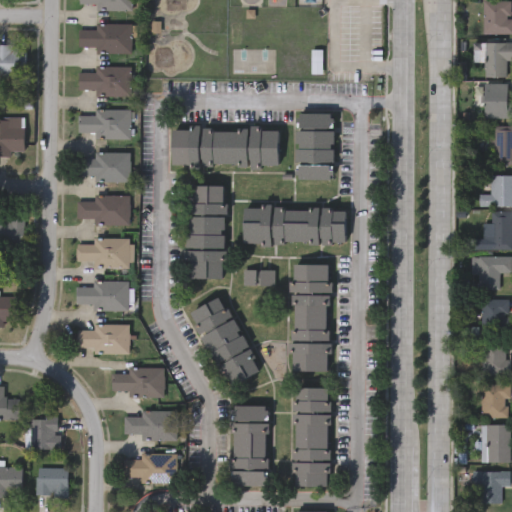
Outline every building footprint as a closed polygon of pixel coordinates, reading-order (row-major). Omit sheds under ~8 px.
[(131,0),(131,10),(95,10),(95,3),(78,3),(78,0),(131,0)] [(482,1),(511,1),(511,34),(482,34),(482,1)] [(130,50),(78,50),(78,29),(95,29),(95,22),(130,22),(130,50)] [(511,42),(511,61),(506,61),(506,77),(484,77),(484,42),(511,42)] [(24,74),(0,74),(0,43),(11,43),(11,50),(24,50),(24,74)] [(77,71),(94,71),(94,65),(130,65),(130,94),(77,94),(77,71)] [(509,84),(509,118),(484,118),(484,84),(509,84)] [(128,138),(92,138),(92,132),(77,132),(77,113),(93,113),(93,108),(128,108),(128,138)] [(331,115),(331,179),(293,179),(293,115),(331,115)] [(0,117),(24,117),(24,155),(0,155),(0,117)] [(511,126),(511,164),(493,164),(493,126),(511,126)] [(275,169),(169,167),(169,129),(276,130),(275,169)] [(128,150),(128,180),(76,180),(76,157),(92,157),(92,150),(128,150)] [(490,174),(511,174),(511,205),(478,205),(479,195),(490,195),(490,174)] [(222,278),(183,278),(183,185),(222,185),(222,278)] [(93,200),(92,194),(128,194),(128,224),(92,224),(92,217),(75,217),(75,200),(93,200)] [(342,206),(342,244),(239,244),(239,206),(342,206)] [(511,248),(489,248),(489,211),(511,211),(511,248)] [(0,216),(18,216),(18,240),(0,240),(0,216)] [(131,237),(131,267),(93,267),(93,261),(74,261),(74,244),(92,244),(92,237),(131,237)] [(511,273),(498,273),(498,289),(471,289),(471,256),(511,256),(511,273)] [(289,371),(288,264),(327,264),(328,371),(289,371)] [(271,271),(271,284),(258,284),(258,271),(271,271)] [(74,304),(74,286),(92,286),(92,280),(127,280),(127,310),(91,310),(91,304),(74,304)] [(223,387),(188,310),(222,295),(256,372),(223,387)] [(0,296),(11,296),(11,324),(0,324),(0,296)] [(481,331),(481,298),(507,298),(507,331),(481,331)] [(92,329),(92,323),(128,323),(128,352),(93,352),(93,346),(74,346),(74,329),(92,329)] [(508,374),(481,374),(481,341),(508,341),(508,374)] [(162,396),(128,396),(128,391),(110,391),(110,372),(126,372),(126,366),(162,366),(162,396)] [(509,417),(481,417),(481,383),(509,383),(509,417)] [(0,419),(0,385),(2,385),(2,397),(17,397),(17,419),(0,419)] [(290,486),(291,387),(328,387),(328,486),(290,486)] [(266,406),(266,486),(229,486),(229,406),(266,406)] [(140,440),(140,433),(123,433),(123,416),(139,416),(139,409),(175,409),(175,440),(140,440)] [(57,448),(27,448),(27,417),(57,417),(57,448)] [(509,424),(509,462),(481,462),(481,424),(509,424)] [(174,452),(174,482),(139,482),(139,476),(121,476),(122,458),(139,459),(139,452),(174,452)] [(0,466),(19,466),(19,496),(0,496),(0,466)] [(65,496),(34,495),(35,467),(66,467),(65,496)] [(472,488),(472,471),(509,470),(509,485),(500,485),(500,503),(479,503),(479,488),(472,488)]
